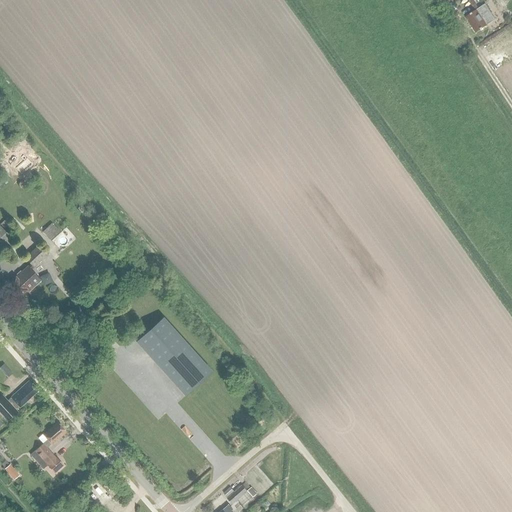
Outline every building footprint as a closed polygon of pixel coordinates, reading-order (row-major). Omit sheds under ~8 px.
[(487,27),(482,19),(488,16),(483,9),(478,12),(476,10),(464,18),(475,35),(487,27)] [(20,147),(4,160),(21,179),(36,165),(20,147)] [(8,218),(1,225),(4,228),(11,221),(8,218)] [(0,243),(4,249),(13,242),(0,227),(0,243)] [(25,291),(27,293),(39,282),(30,272),(46,257),(37,247),(24,259),(29,265),(5,286),(16,299),(25,291)] [(163,318),(136,342),(184,396),(211,372),(163,318)] [(19,409),(38,391),(29,381),(7,401),(1,396),(0,396),(0,414),(7,422),(17,413),(15,411),(18,408),(19,409)] [(52,446),(66,433),(58,424),(44,437),(48,442),(44,445),(36,452),(56,474),(63,467),(47,449),(52,445),(52,446)] [(1,465),(4,469),(10,465),(6,460),(1,465)] [(10,465),(5,469),(14,481),(19,477),(10,465)] [(247,492),(242,486),(227,499),(232,505),(247,492)] [(230,487),(222,494),(227,499),(234,492),(230,487)] [(251,488),(247,491),(253,497),(257,494),(251,488)] [(104,510),(109,507),(99,494),(94,497),(104,510)] [(94,511),(88,503),(84,506),(88,511),(94,511)]
